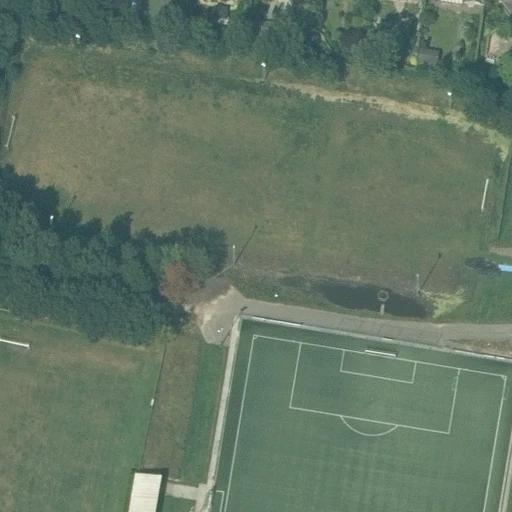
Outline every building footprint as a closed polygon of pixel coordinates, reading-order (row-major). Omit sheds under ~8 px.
[(107,0),(106,10),(120,12),(122,0),(107,0)] [(248,40),(292,47),(300,48),(302,30),(251,22),(248,39),(248,40)] [(318,49),(319,38),(307,37),(306,48),(318,49)] [(376,42),(373,56),(388,60),(392,46),(376,42)] [(419,51),(417,65),(438,67),(440,53),(419,51)] [(133,474),(127,511),(153,511),(159,478),(133,474)]
